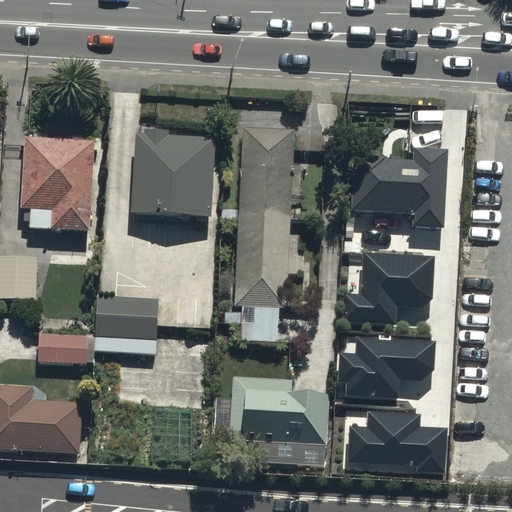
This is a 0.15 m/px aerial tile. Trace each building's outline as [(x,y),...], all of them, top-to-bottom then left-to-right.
[(298,131),(245,127),(231,309),(284,312),(298,131)] [(213,139),(134,134),(129,213),(207,218),(213,139)] [(88,147),(23,144),(18,232),(83,236),(88,147)] [(414,159),(353,156),(351,209),(414,212),(413,225),(444,227),(447,151),(415,149),(414,159)] [(345,296),(344,319),(395,322),(396,303),(423,305),(430,299),(432,258),(364,254),(362,297),(345,296)] [(37,263),(0,263),(0,303),(35,305),(37,263)] [(157,305),(96,303),(94,358),(156,359),(157,305)] [(93,341),(36,339),(35,365),(92,367),(93,341)] [(341,355),(339,381),(348,382),(347,394),(397,396),(398,377),(420,378),(430,369),(431,343),(358,339),(357,356),(341,355)] [(511,362),(481,361),(477,438),(511,439),(511,362)] [(329,387),(231,385),(230,448),(328,450),(329,387)] [(80,395),(0,391),(0,448),(77,452),(80,395)] [(351,427),(349,461),(418,465),(418,471),(444,472),(446,429),(419,427),(420,415),(370,412),(369,428),(351,427)]
